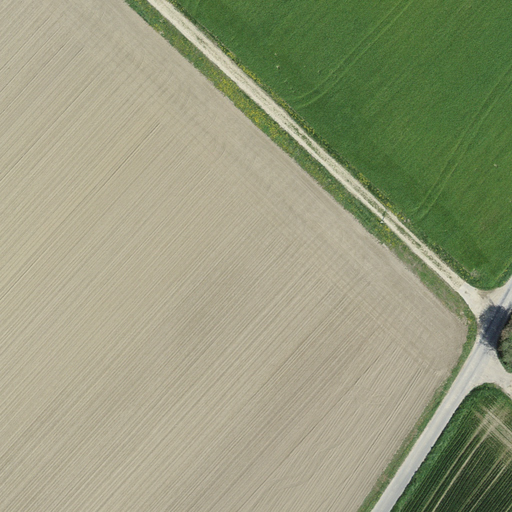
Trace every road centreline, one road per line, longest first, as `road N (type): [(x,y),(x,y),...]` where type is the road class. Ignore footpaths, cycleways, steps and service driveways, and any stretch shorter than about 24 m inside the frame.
road 1 (track): [(500,323),(154,0)]
road 2 (residential): [(379,511),(511,303)]
